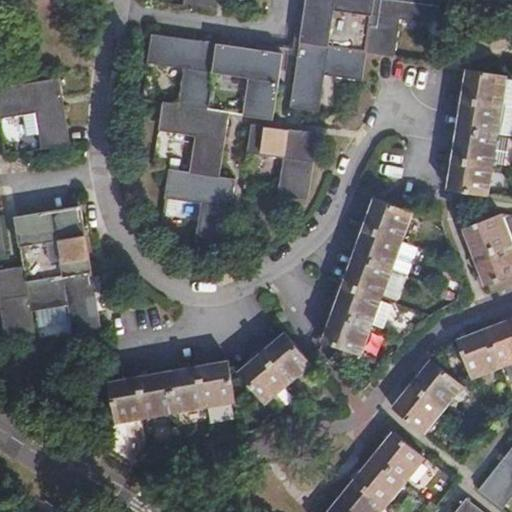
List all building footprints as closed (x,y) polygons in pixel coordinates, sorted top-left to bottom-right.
[(215,0),(185,0),(184,6),(214,10),(215,0)] [(306,0),(300,43),(330,47),(337,0),(306,0)] [(337,0),(330,47),(367,52),(374,0),(337,0)] [(374,0),(367,52),(395,56),(401,17),(437,22),(441,0),(374,0)] [(185,66),(179,106),(208,110),(214,74),(218,44),(152,35),(148,60),(185,66)] [(330,47),(300,43),(291,107),(316,111),(322,75),(362,81),(367,52),(330,47)] [(283,54),(218,44),(214,74),(279,84),(283,54)] [(467,69),(462,100),(472,102),(477,70),(467,69)] [(477,70),(472,102),(503,107),(508,78),(508,76),(477,70)] [(208,110),(229,113),(273,119),(279,84),(214,74),(208,110)] [(0,117),(23,114),(36,113),(39,134),(40,140),(42,149),(71,144),(60,78),(0,87),(0,117)] [(511,78),(508,78),(503,107),(511,107),(511,78)] [(462,100),(457,129),(467,131),(472,102),(462,100)] [(472,102),(467,131),(498,136),(503,107),(472,102)] [(197,134),(191,173),(220,177),(229,113),(208,110),(179,106),(163,104),(159,128),(197,134)] [(511,107),(503,107),(498,136),(511,137),(511,107)] [(36,113),(23,114),(26,136),(39,134),(36,113)] [(253,123),(248,149),(284,155),(278,195),(308,200),(317,133),(253,123)] [(457,129),(452,159),(462,161),(467,131),(457,129)] [(467,131),(462,161),(493,166),(498,136),(467,131)] [(19,153),(42,149),(40,140),(18,143),(19,153)] [(462,161),(452,159),(448,189),(458,190),(462,161)] [(462,161),(458,190),(488,196),(493,166),(462,161)] [(220,177),(191,173),(169,170),(165,196),(202,202),(196,241),(225,245),(236,180),(220,177)] [(374,198),(364,228),(374,231),(385,202),(374,198)] [(385,202),(374,231),(403,242),(413,213),(385,202)] [(16,216),(21,246),(87,236),(82,206),(16,216)] [(462,228),(473,257),(511,242),(511,241),(502,214),(462,228)] [(364,228),(354,255),(364,259),(374,231),(364,228)] [(374,231),(364,259),(393,270),(395,264),(403,242),(374,231)] [(87,236),(21,246),(24,266),(26,282),(92,271),(87,236)] [(511,242),(473,257),(484,287),(511,275),(511,242)] [(354,255),(343,284),(353,287),(364,259),(354,255)] [(364,259),(353,287),(382,298),(384,294),(393,270),(364,259)] [(26,282),(24,266),(0,270),(0,301),(6,337),(34,333),(31,311),(26,282)] [(26,282),(31,311),(70,305),(76,341),(103,337),(92,271),(26,282)] [(343,284),(333,312),(343,315),(353,287),(343,284)] [(353,287),(343,315),(372,326),(373,324),(381,301),(382,298),(353,287)] [(381,301),(373,324),(382,328),(389,304),(381,301)] [(343,315),(333,312),(322,342),(332,345),(343,315)] [(343,315),(332,345),(361,356),(372,326),(343,315)] [(511,318),(487,329),(501,367),(511,362),(511,318)] [(501,367),(487,329),(457,340),(471,378),(501,367)] [(284,333),(262,352),(268,360),(291,341),(284,333)] [(291,341),(268,360),(289,384),(311,366),(291,341)] [(268,360),(262,352),(239,372),(245,379),(268,360)] [(268,360),(245,379),(265,404),(289,384),(268,360)] [(199,366),(200,376),(230,371),(229,361),(199,366)] [(432,361),(412,383),(444,410),(464,386),(432,361)] [(169,371),(171,382),(200,376),(199,366),(169,371)] [(140,377),(141,387),(171,382),(169,371),(140,377)] [(200,376),(206,407),(235,402),(230,371),(200,376)] [(171,382),(176,412),(206,407),(200,376),(171,382)] [(110,382),(111,393),(141,387),(140,377),(110,382)] [(141,387),(146,417),(176,412),(171,382),(141,387)] [(444,410),(412,383),(392,407),(425,434),(444,410)] [(141,387),(111,393),(116,422),(146,417),(141,387)] [(393,432),(374,456),(406,483),(426,459),(393,432)] [(511,447),(479,489),(503,508),(511,495),(511,447)] [(374,456),(354,480),(387,506),(406,483),(374,456)] [(354,480),(335,503),(346,511),(382,511),(387,506),(354,480)] [(482,511),(466,499),(455,511),(482,511)] [(346,511),(335,503),(327,511),(346,511)]
